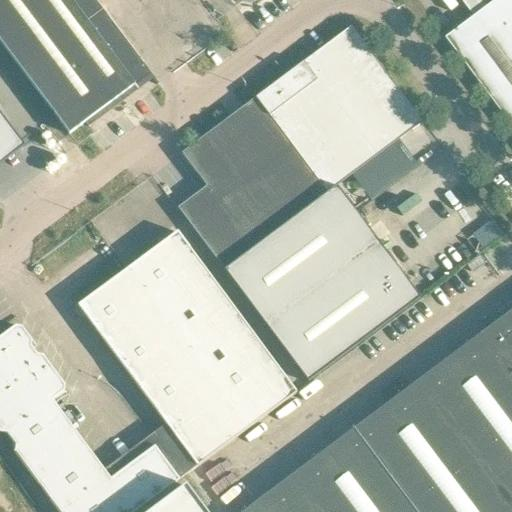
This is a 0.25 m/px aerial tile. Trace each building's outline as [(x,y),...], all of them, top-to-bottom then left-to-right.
[(0,0),(0,42),(69,135),(84,123),(149,75),(150,74),(95,0),(0,0)] [(511,0),(460,0),(473,17),(445,38),(444,39),(511,129),(511,0)] [(244,107),(239,111),(311,206),(336,187),(422,123),(351,27),(325,46),(286,76),(244,107)] [(231,117),(182,154),(206,187),(177,209),(224,271),(311,206),(239,111),(231,117)] [(0,136),(10,129),(24,148),(24,147),(0,115),(0,136)] [(336,187),(311,206),(224,271),(308,383),(420,299),(336,187)] [(475,231),(481,245),(501,235),(495,222),(475,231)] [(177,233),(78,306),(167,427),(149,441),(154,448),(110,480),(52,401),(64,393),(64,387),(42,357),(37,356),(31,347),(31,342),(21,328),(15,327),(0,338),(0,433),(0,434),(8,435),(16,446),(15,454),(57,511),(135,511),(296,394),(177,233)] [(511,511),(511,311),(243,511),(511,511)] [(0,480),(11,472),(0,457),(0,480)] [(151,511),(204,511),(185,487),(151,511)]
